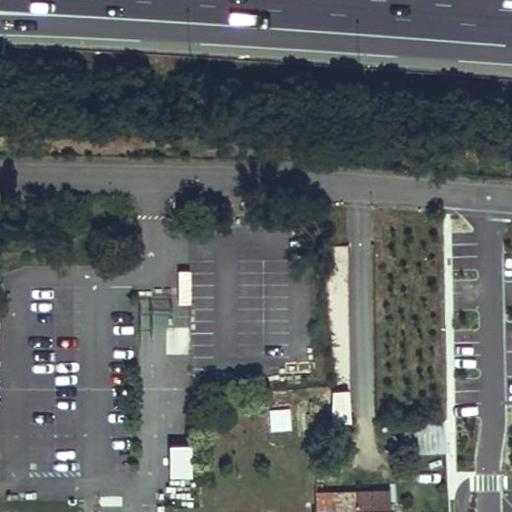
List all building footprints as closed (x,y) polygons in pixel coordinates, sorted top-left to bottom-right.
[(178,303),(190,303),(189,271),(177,271),(178,303)] [(366,326),(329,329),(336,388),(371,384),(366,326)] [(350,421),(349,389),(331,390),(331,421),(350,421)] [(268,408),(268,430),(290,430),(290,408),(268,408)] [(306,413),(307,432),(328,432),(328,413),(306,413)] [(191,482),(191,444),(168,444),(169,482),(191,482)] [(389,490),(354,491),(354,511),(365,511),(390,511),(389,490)]
